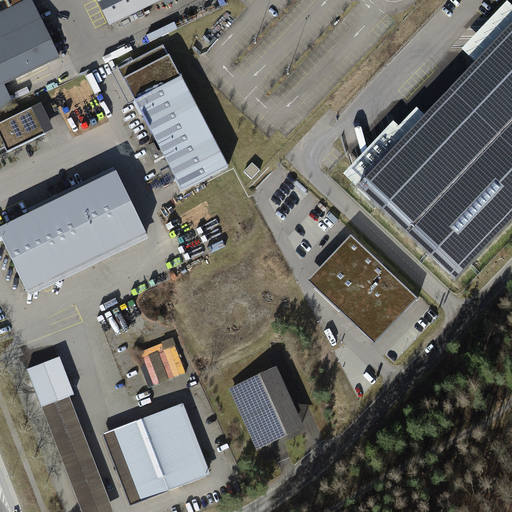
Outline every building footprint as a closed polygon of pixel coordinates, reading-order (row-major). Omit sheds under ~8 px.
[(31,0),(18,0),(0,9),(0,106),(10,102),(2,85),(59,57),(31,0)] [(95,0),(107,24),(156,0),(95,0)] [(511,222),(511,26),(359,188),(457,280),(511,222)] [(183,79),(133,105),(181,197),(231,170),(183,79)] [(30,109),(0,123),(0,153),(41,133),(30,109)] [(31,218),(0,233),(0,238),(29,297),(149,239),(115,169),(28,212),(31,218)] [(375,341),(417,297),(352,237),(311,280),(375,341)] [(110,511),(54,360),(23,371),(75,511),(110,511)] [(271,370),(228,389),(254,448),(297,429),(271,370)] [(179,407),(99,436),(125,506),(205,476),(179,407)]
